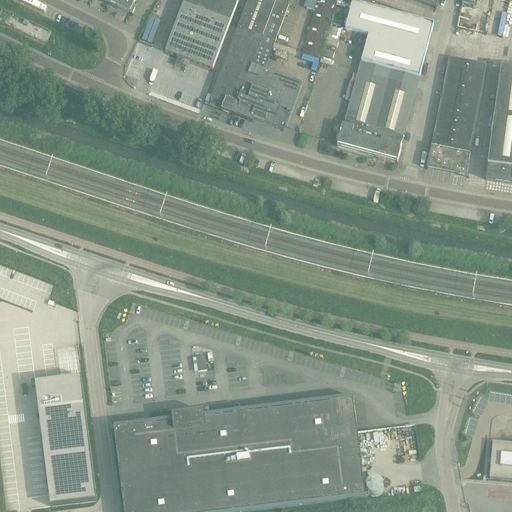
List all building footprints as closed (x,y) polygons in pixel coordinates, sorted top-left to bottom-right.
[(103,0),(111,4),(110,5),(115,7),(116,6),(130,13),(136,0),(103,0)] [(213,71),(240,0),(185,0),(166,53),(178,58),(175,66),(185,70),(188,62),(213,71)] [(248,0),(239,27),(276,41),(290,5),(277,0),(248,0)] [(319,60),(336,2),(336,0),(318,0),(303,55),(319,60)] [(435,9),(438,0),(426,0),(424,5),(435,9)] [(493,0),(491,9),(505,13),(508,0),(493,0)] [(422,72),(434,25),(353,3),(346,30),(369,36),(362,63),(357,83),(350,81),(345,101),(351,102),(345,127),(342,126),(337,147),(338,147),(397,162),(397,163),(398,163),(422,72)] [(231,114),(232,114),(236,102),(239,103),(256,57),(269,61),(276,41),(239,27),(210,104),(211,104),(210,107),(231,115),(231,114)] [(236,102),(232,114),(253,123),(254,120),(284,132),(303,84),(266,70),(269,61),(256,57),(239,103),(236,102)] [(488,66),(450,59),(432,147),(431,147),(427,169),(466,177),(471,155),(470,155),(488,66)] [(486,181),(492,182),(511,184),(511,68),(501,67),(486,181)] [(194,358),(196,372),(208,370),(206,357),(194,358)] [(81,378),(35,384),(36,389),(51,508),(97,502),(81,378)] [(173,423),(116,430),(116,428),(114,428),(124,511),(247,511),(365,497),(353,398),(351,399),(352,401),(205,419),(204,413),(203,413),(203,415),(174,419),(174,416),(172,417),(173,423)] [(511,443),(493,442),(489,479),(511,481),(511,443)] [(386,488),(378,477),(367,485),(375,496),(386,488)]
